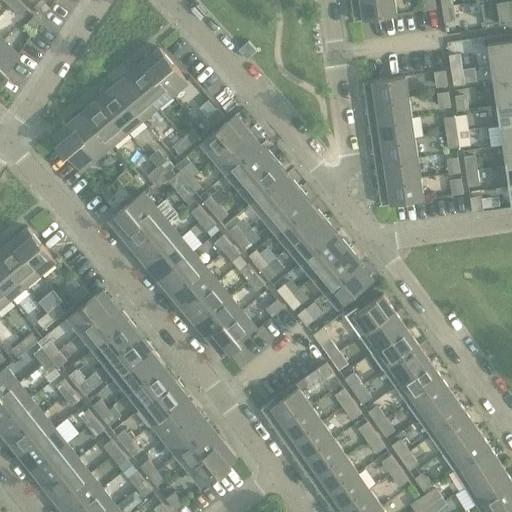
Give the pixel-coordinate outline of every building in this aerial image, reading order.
[(17,0),(16,0),(10,7),(19,16),(26,8),(17,0)] [(44,17),(50,8),(42,0),(40,0),(34,7),(44,17)] [(395,0),(351,0),(355,21),(398,14),(395,0)] [(424,0),(426,10),(437,9),(435,0),(424,0)] [(511,0),(489,0),(482,1),(483,2),(486,22),(511,18),(511,0)] [(454,5),(443,7),(445,20),(456,18),(454,5)] [(24,26),(32,34),(40,22),(34,16),(24,26)] [(511,33),(488,36),(492,64),(511,61),(511,39),(511,40),(511,33)] [(3,41),(0,44),(0,78),(5,73),(3,70),(17,55),(3,41)] [(249,41),(242,47),(240,50),(248,59),(258,51),(249,41)] [(161,48),(145,61),(172,93),(188,80),(161,48)] [(462,56),(450,58),(452,70),(464,69),(462,56)] [(137,63),(128,70),(157,106),(172,93),(145,61),(139,66),(137,63)] [(511,61),(492,64),(495,85),(511,81),(511,61)] [(464,69),(452,70),(454,83),(465,81),(464,69)] [(122,80),(116,86),(143,118),(157,106),(128,70),(120,78),(122,80)] [(446,70),(435,72),(437,84),(448,83),(446,70)] [(364,82),(367,103),(410,97),(407,76),(380,80),(364,82)] [(511,81),(495,85),(498,105),(511,102),(511,81)] [(107,88),(99,95),(128,130),(143,118),(116,86),(109,91),(107,88)] [(451,104),(449,91),(438,93),(440,105),(451,104)] [(93,105),(86,110),(113,142),(128,130),(99,95),(90,102),(93,105)] [(468,96),(456,98),(458,110),(469,109),(468,96)] [(410,97),(367,103),(370,124),(413,117),(410,97)] [(511,102),(498,105),(501,125),(511,123),(511,102)] [(225,116),(219,108),(208,117),(214,125),(225,116)] [(86,110),(72,122),(98,155),(113,142),(86,110)] [(204,142),(217,157),(249,130),(236,115),(204,142)] [(413,117),(370,124),(373,144),(416,137),(413,117)] [(467,117),(456,119),(458,131),(469,130),(467,117)] [(445,120),(447,133),(458,131),(456,119),(445,120)] [(58,144),(67,154),(70,152),(83,168),(98,155),(72,122),(56,135),(61,142),(58,144)] [(511,123),(501,125),(504,145),(511,143),(511,123)] [(194,129),(184,137),(190,145),(200,137),(194,129)] [(249,130),(217,157),(229,172),(261,145),(249,130)] [(469,130),(458,131),(460,144),(471,142),(469,130)] [(458,131),(447,133),(449,145),(460,144),(458,131)] [(190,145),(184,137),(174,146),(180,154),(190,145)] [(416,137),(373,144),(376,164),(419,158),(416,137)] [(261,145),(229,172),(241,187),(277,157),(270,149),(267,151),(261,145)] [(277,157),(241,187),(254,202),(286,175),(281,168),(284,166),(277,157)] [(465,158),(467,171),(479,169),(477,157),(465,158)] [(168,158),(158,166),(165,174),(175,166),(168,158)] [(419,158),(376,164),(379,184),(422,178),(419,158)] [(461,172),(459,159),(448,161),(450,174),(461,172)] [(165,174),(158,166),(148,175),(155,183),(165,174)] [(186,167),(177,173),(186,183),(194,177),(186,167)] [(479,169),(467,171),(469,184),(480,182),(479,169)] [(186,183),(177,173),(169,180),(177,190),(186,183)] [(286,175),(254,202),(266,216),(301,187),(294,179),(291,181),(286,175)] [(136,177),(125,186),(131,194),(142,185),(136,177)] [(194,177),(186,183),(194,193),(202,187),(194,177)] [(422,178),(379,184),(382,205),(425,199),(422,178)] [(451,182),(453,195),(464,193),(462,180),(451,182)] [(186,183),(177,190),(186,200),(194,193),(186,183)] [(301,187),(266,216),(278,231),(311,204),(306,198),(308,196),(301,187)] [(119,191),(108,200),(114,208),(125,199),(119,191)] [(112,218),(125,234),(157,207),(144,191),(112,218)] [(204,201),(213,211),(221,204),(212,194),(204,201)] [(473,212),(485,211),(483,198),(471,200),(473,212)] [(221,204),(213,211),(221,221),(229,214),(221,204)] [(311,204),(278,231),(291,246),(326,217),(319,208),(316,211),(311,204)] [(192,212),(200,222),(208,215),(200,205),(192,212)] [(157,207),(125,234),(130,240),(127,243),(134,251),(170,222),(157,207)] [(208,215),(200,222),(208,232),(216,225),(208,215)] [(326,217),(291,246),(303,261),(335,234),(330,228),(333,225),(326,217)] [(170,222),(134,251),(141,259),(144,257),(150,263),(182,236),(170,222)] [(229,231),(237,241),(245,234),(237,224),(229,231)] [(29,227),(13,240),(40,273),(56,260),(29,227)] [(245,234),(237,241),(245,251),(253,244),(245,234)] [(335,234),(303,261),(315,275),(350,246),(343,238),(341,240),(335,234)] [(216,241),(224,251),(232,245),(224,235),(216,241)] [(182,236),(150,263),(155,270),(152,272),(159,280),(194,251),(182,236)] [(5,243),(0,246),(0,254),(25,285),(40,273),(13,240),(7,246),(5,243)] [(232,245),(224,251),(233,261),(241,254),(232,245)] [(350,246),(315,275),(328,290),(360,263),(355,257),(357,255),(350,246)] [(194,251),(159,280),(166,289),(169,287),(174,293),(206,266),(194,251)] [(253,260),(262,270),(270,263),(261,253),(253,260)] [(0,284),(11,297),(25,285),(0,254),(0,284)] [(270,263),(262,270),(270,280),(278,273),(270,263)] [(360,263),(328,290),(340,306),(373,279),(360,263)] [(241,271),(249,281),(257,274),(249,264),(241,271)] [(206,266),(174,293),(186,308),(219,281),(206,266)] [(257,274),(249,281),(257,291),(265,284),(257,274)] [(219,281),(186,308),(199,322),(231,296),(219,281)] [(278,290),(286,300),(294,293),(286,283),(278,290)] [(0,306),(11,297),(0,284),(0,306)] [(90,293),(83,285),(72,294),(79,302),(90,293)] [(71,316),(83,332),(116,306),(103,290),(71,316)] [(294,293),(286,300),(295,310),(302,303),(294,293)] [(346,315),(361,336),(396,311),(384,294),(360,311),(357,307),(346,315)] [(231,296),(199,322),(211,337),(243,310),(231,296)] [(267,308),(274,316),(285,307),(278,299),(267,308)] [(315,302),(307,308),(310,312),(316,319),(324,312),(315,302)] [(59,304),(49,312),(55,321),(65,313),(59,304)] [(116,306),(83,332),(95,347),(131,318),(124,310),(121,312),(116,306)] [(306,308),(299,314),(308,325),(316,319),(310,312),(307,308),(306,308)] [(243,310),(211,337),(224,353),(230,348),(232,350),(243,342),(240,339),(256,326),(243,310)] [(396,311),(361,336),(373,353),(408,328),(396,311)] [(55,321),(49,312),(38,321),(45,329),(55,321)] [(131,318),(95,347),(107,362),(140,336),(135,329),(138,327),(131,318)] [(408,328),(373,353),(384,370),(420,345),(408,328)] [(32,333),(22,341),(29,349),(39,341),(32,333)] [(140,336),(107,362),(119,377),(155,349),(148,340),(145,342),(140,336)] [(52,340),(43,347),(51,357),(60,350),(52,340)] [(333,340),(324,347),(331,357),(340,351),(333,340)] [(29,349),(22,341),(12,349),(19,357),(29,349)] [(420,345),(384,370),(396,386),(432,361),(420,345)] [(35,353),(43,364),(51,357),(43,347),(35,353)] [(155,349),(119,377),(131,392),(164,366),(159,359),(162,357),(155,349)] [(60,350),(51,357),(59,367),(68,361),(60,350)] [(340,351),(331,357),(338,368),(348,361),(340,351)] [(51,357),(43,364),(51,374),(59,367),(51,357)] [(432,361),(396,386),(408,403),(443,378),(432,361)] [(327,362),(318,369),(323,376),(325,379),(334,373),(327,362)] [(0,372),(0,397),(20,382),(7,366),(0,372)] [(164,366),(131,392),(143,407),(179,379),(172,370),(169,372),(164,366)] [(70,375),(78,385),(86,379),(78,369),(70,375)] [(318,369),(296,384),(299,388),(300,387),(302,390),(323,376),(318,369)] [(347,380),(355,391),(364,384),(357,374),(347,380)] [(443,378),(408,403),(420,420),(455,395),(443,378)] [(57,385),(65,395),(73,389),(65,379),(57,385)] [(86,379),(78,385),(86,395),(94,389),(86,379)] [(179,379),(143,407),(155,422),(188,396),(183,390),(185,387),(179,379)] [(20,382),(0,397),(0,422),(32,397),(20,382)] [(364,384),(355,391),(362,401),(371,395),(364,384)] [(262,408),(277,430),(312,405),(302,390),(300,387),(299,388),(278,403),(275,399),(262,408)] [(73,389),(65,395),(73,406),(81,399),(73,389)] [(337,396),(345,407),(354,400),(347,390),(337,396)] [(455,395),(420,420),(432,436),(467,411),(455,395)] [(188,396),(155,422),(167,437),(200,411),(188,396)] [(32,397),(0,422),(0,430),(3,434),(6,432),(11,438),(44,412),(32,397)] [(94,406),(102,416),(110,409),(102,399),(94,406)] [(354,400),(345,407),(352,417),(361,411),(354,400)] [(312,405),(277,430),(289,446),(324,422),(312,405)] [(371,414),(378,424),(387,418),(380,407),(371,414)] [(110,409),(102,416),(110,426),(118,419),(110,409)] [(81,416),(89,426),(97,419),(89,410),(81,416)] [(200,411),(167,437),(179,452),(212,426),(200,411)] [(467,411),(432,436),(443,453),(479,428),(467,411)] [(44,412),(11,438),(16,445),(13,447),(20,456),(56,427),(44,412)] [(387,418),(378,424),(385,435),(395,428),(387,418)] [(97,419),(89,426),(97,436),(105,429),(97,419)] [(324,422),(289,446),(300,463),(336,438),(324,422)] [(361,430),(368,440),(377,434),(370,423),(361,430)] [(212,426),(179,452),(191,467),(224,441),(212,426)] [(56,427),(20,456),(27,464),(30,462),(35,469),(68,442),(56,427)] [(479,428),(443,453),(455,470),(491,446),(479,428)] [(117,436),(126,446),(134,439),(126,429),(117,436)] [(377,434),(368,440),(375,451),(385,444),(377,434)] [(336,438),(300,463),(312,480),(347,455),(336,438)] [(105,446),(113,456),(121,449),(113,439),(105,446)] [(134,439),(126,446),(134,456),(142,449),(134,439)] [(224,441),(191,467),(203,483),(219,471),(222,473),(232,465),(230,462),(236,457),(224,441)] [(394,447),(401,457),(411,451),(403,441),(394,447)] [(68,442),(35,469),(40,475),(37,477),(44,486),(79,458),(68,442)] [(491,446),(455,470),(466,487),(503,464),(491,446)] [(121,449),(113,456),(121,466),(129,460),(121,449)] [(411,451),(401,457),(409,468),(418,461),(411,451)] [(347,455),(312,480),(324,496),(359,472),(347,455)] [(384,463),(391,474),(401,467),(393,457),(384,463)] [(79,458),(44,486),(51,495),(53,492),(59,499),(92,473),(79,458)] [(141,466),(149,476),(157,469),(149,459),(141,466)] [(511,478),(503,464),(466,487),(477,504),(511,482),(511,478)] [(401,467),(391,474),(399,484),(408,478),(401,467)] [(128,476),(137,486),(145,479),(137,469),(128,476)] [(157,469),(149,476),(157,486),(166,480),(157,469)] [(359,472),(324,496),(334,511),(337,511),(371,488),(359,472)] [(92,473),(59,499),(69,511),(73,511),(103,488),(92,473)] [(427,474),(417,480),(425,490),(434,484),(427,474)] [(145,479),(137,486),(145,496),(153,490),(145,479)] [(511,482),(477,504),(481,511),(502,511),(511,506),(511,482)] [(103,488),(73,511),(103,511),(115,503),(103,488)] [(371,488),(337,511),(372,511),(383,505),(371,488)] [(439,489),(426,498),(430,505),(443,496),(439,489)] [(176,510),(184,503),(175,492),(167,498),(176,510)] [(443,496),(430,505),(435,511),(448,504),(443,496)] [(413,506),(416,511),(419,511),(430,505),(426,498),(413,506)] [(154,509),(157,511),(170,511),(163,502),(154,509)] [(122,511),(115,503),(103,511),(122,511)]
